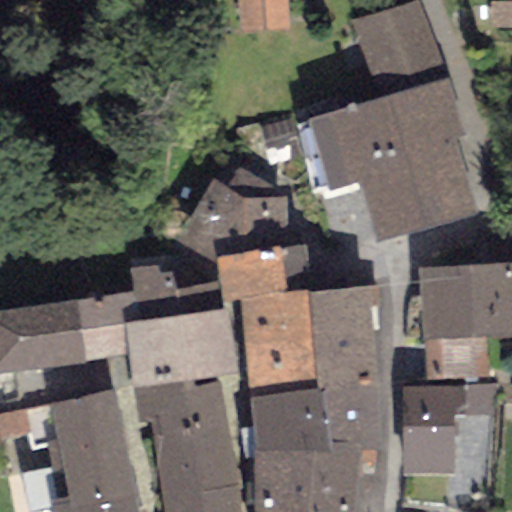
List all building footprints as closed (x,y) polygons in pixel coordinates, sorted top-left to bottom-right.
[(414,4),(347,28),(378,112),(445,88),(414,4)] [(465,141),(445,88),(378,112),(324,129),(347,199),(357,195),(383,273),(475,247),(472,213),(455,146),(465,141)] [(211,191),(177,251),(206,273),(216,271),(277,261),(285,261),(284,208),(273,208),(274,197),(239,177),(225,201),(211,191)] [(277,261),(216,271),(223,314),(241,311),(284,304),(277,261)] [(511,270),(412,279),(419,353),(511,343),(511,270)] [(126,335),(218,321),(212,292),(175,298),(172,282),(159,285),(158,275),(127,280),(130,300),(0,323),(0,383),(128,363),(126,335)] [(297,293),(298,302),(299,308),(308,406),(249,413),(255,468),(359,471),(360,461),(380,460),(379,400),(368,312),(377,311),(376,302),(375,287),(297,293)] [(298,302),(284,304),(241,311),(249,413),(308,406),(299,308),(298,302)] [(233,386),(228,319),(218,321),(126,335),(128,363),(132,401),(216,390),(233,386)] [(498,386),(402,393),(403,481),(454,477),(453,422),(503,416),(498,386)] [(233,511),(216,390),(132,401),(139,433),(149,433),(160,511),(233,511)] [(0,428),(38,424),(35,403),(0,406),(0,428)] [(133,511),(113,404),(50,416),(68,511),(133,511)] [(354,511),(359,471),(255,468),(253,511),(354,511)]
